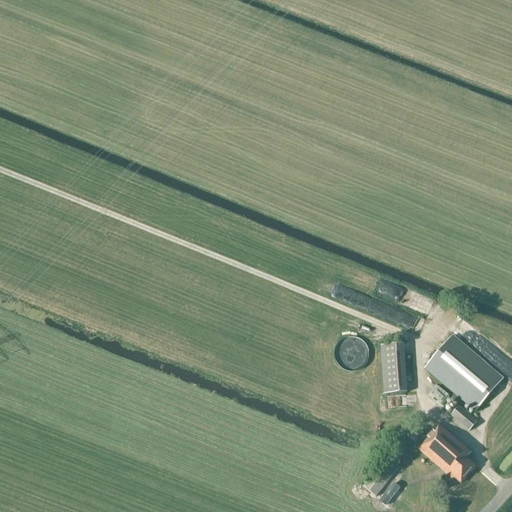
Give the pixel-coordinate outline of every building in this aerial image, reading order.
[(476,412),(503,380),(452,337),(425,369),(476,412)] [(382,347),(385,394),(407,393),(403,345),(382,347)] [(511,362),(501,353),(491,365),(504,375),(507,371),(511,375),(511,362)] [(447,408),(452,403),(443,393),(437,398),(447,408)] [(451,417),(469,432),(477,423),(459,407),(451,417)] [(453,478),(461,484),(475,467),(467,460),(472,454),(439,425),(418,449),(452,479),(453,478)] [(416,427),(408,437),(415,443),(424,434),(416,427)] [(363,487),(376,498),(399,468),(386,459),(363,487)]
